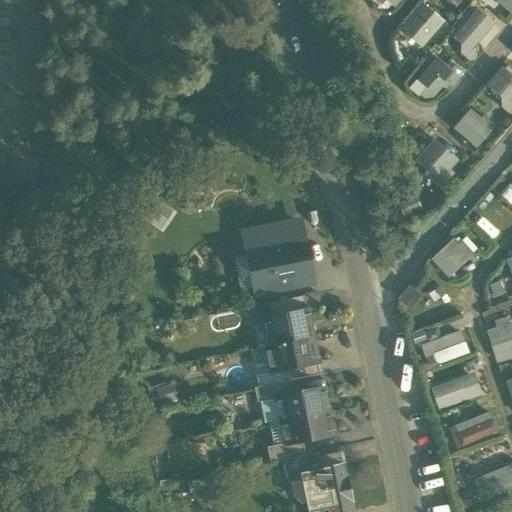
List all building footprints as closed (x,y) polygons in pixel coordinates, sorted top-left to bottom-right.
[(511,0),(496,0),(511,13),(511,0)] [(421,48),(446,21),(424,1),(399,28),(421,48)] [(466,58),(497,23),(478,6),(446,41),(466,58)] [(409,86),(429,104),(457,74),(437,55),(409,86)] [(482,89),(511,111),(511,109),(511,72),(501,64),(482,89)] [(477,147),(495,127),(472,107),(455,126),(477,147)] [(413,162),(441,188),(456,173),(450,168),(459,158),(436,137),(413,162)] [(511,203),(511,185),(503,196),(511,203)] [(265,230),(269,250),(300,244),(296,224),(265,230)] [(247,234),(259,289),(307,279),(300,244),(269,250),(265,230),(247,234)] [(460,236),(431,255),(446,277),(475,258),(460,236)] [(269,303),(272,317),(306,310),(304,296),(269,303)] [(264,319),(270,346),(313,337),(307,310),(306,310),(272,317),(264,319)] [(496,360),(511,357),(511,316),(490,319),(496,360)] [(421,332),(431,365),(470,353),(463,329),(433,339),(429,329),(421,332)] [(318,363),(313,337),(270,346),(266,347),(271,372),(282,370),(317,363),(318,363)] [(282,370),(284,382),(289,381),(319,375),(317,363),(282,370)] [(439,409),(484,395),(477,371),(432,385),(439,409)] [(292,394),(289,381),(284,382),(254,388),(257,402),(276,398),(276,397),(292,394)] [(276,398),(281,421),(328,412),(323,388),(292,394),(276,397),(276,398)] [(333,435),(328,412),(281,421),(285,444),(286,445),(302,442),(333,435)] [(492,412),(449,424),(455,446),(498,434),(492,412)] [(270,463),(282,461),(305,456),(302,442),(286,445),(285,444),(267,447),(270,463)] [(318,453),(305,456),(282,461),(287,483),(292,482),(303,479),(302,475),(322,471),(318,453)] [(326,511),(330,511),(329,511),(351,511),(342,466),(322,471),(302,475),(303,479),(310,511),(326,511)] [(480,499),(511,491),(511,466),(475,475),(480,499)]
